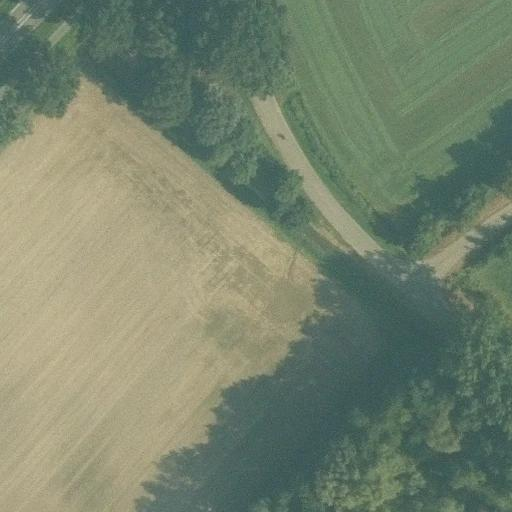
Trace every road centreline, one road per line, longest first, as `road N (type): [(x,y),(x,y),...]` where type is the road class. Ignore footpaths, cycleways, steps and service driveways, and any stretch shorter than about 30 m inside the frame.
road 1 (unclassified): [(511,375),(338,223),(203,0)]
road 2 (unknown): [(410,288),(511,215)]
